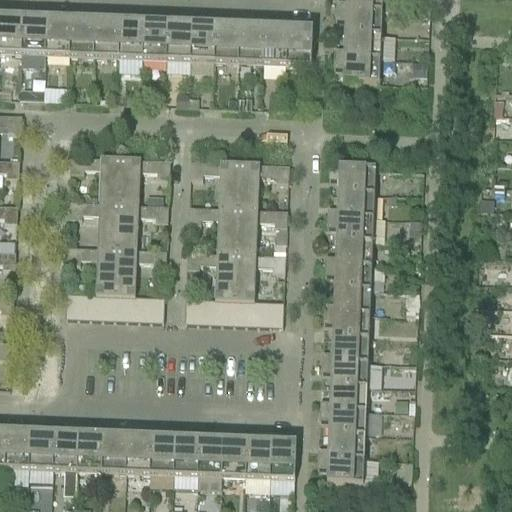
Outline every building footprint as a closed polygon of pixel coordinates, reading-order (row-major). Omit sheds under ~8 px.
[(335,8),(335,17),(381,19),(393,19),(393,0),(345,0),(345,8),(335,8)] [(0,61),(21,62),(23,25),(8,25),(8,15),(0,14),(0,61)] [(21,62),(21,75),(44,76),(45,63),(47,16),(38,16),(37,26),(23,25),(21,59),(21,62)] [(45,63),(69,64),(71,27),(56,27),(57,17),(47,16),(45,63)] [(345,26),(344,41),(380,42),(381,19),(335,17),(334,26),(345,26)] [(69,64),(93,65),(95,18),(86,18),(85,28),(71,27),(69,64)] [(93,65),(118,66),(119,29),(104,29),(105,19),(95,18),(93,65)] [(118,66),(142,67),(144,20),(134,20),(134,30),(119,29),(118,66)] [(142,67),(166,68),(168,31),(153,31),(153,21),(144,20),(142,67)] [(166,68),(190,69),(192,22),(183,22),(183,32),(168,31),(166,68)] [(190,69),(214,70),(216,33),(201,33),(202,23),(192,22),(190,69)] [(214,70),(238,71),(240,24),(231,24),(231,34),(216,33),(214,70)] [(238,71),(262,72),(264,35),(249,35),(250,25),(240,24),(238,71)] [(262,72),(286,73),(288,26),(279,26),(278,36),(264,35),(262,72)] [(288,26),(286,73),(310,73),(311,37),(297,37),(297,27),(288,26)] [(333,55),(333,65),(379,66),(380,42),(344,41),(344,56),(333,55)] [(379,66),(333,65),(333,74),(343,74),(342,90),(378,91),(379,66)] [(415,69),(414,82),(425,83),(426,70),(415,69)] [(20,106),(20,107),(27,107),(38,108),(43,108),(43,107),(43,98),(38,98),(20,97),(20,106)] [(268,100),(267,116),(284,117),(285,101),(268,100)] [(176,101),(175,114),(187,115),(187,113),(187,106),(187,102),(176,101)] [(124,102),(123,112),(139,112),(139,103),(124,102)] [(187,106),(187,113),(197,114),(198,106),(187,106)] [(493,110),(493,123),(502,123),(503,110),(493,110)] [(0,123),(0,134),(8,135),(8,140),(20,141),(21,124),(0,123)] [(102,212),(118,212),(120,167),(71,165),(71,182),(84,182),(84,177),(104,178),(102,212)] [(118,212),(134,213),(136,179),(156,180),(156,185),(168,186),(169,169),(120,167),(118,212)] [(0,179),(6,180),(6,185),(18,186),(19,169),(0,168),(0,179)] [(221,216),(237,217),(239,172),(190,170),(189,186),(202,187),(202,181),(222,182),(221,216)] [(237,217),(253,217),(255,183),(275,184),(275,189),(288,190),(288,174),(239,172),(237,217)] [(338,185),(338,200),(374,201),(375,177),(329,175),(328,185),(338,185)] [(327,214),(327,223),(373,225),(374,201),(338,200),(337,215),(327,214)] [(480,206),(479,219),(492,220),(493,207),(480,206)] [(101,257),(117,257),(118,212),(102,212),(69,210),(69,227),(82,227),(82,222),(102,223),(101,257)] [(117,257),(133,258),(134,224),(154,225),(154,230),(167,231),(167,214),(134,213),(118,212),(117,257)] [(0,224),(4,225),(4,231),(16,231),(17,215),(0,213),(0,224)] [(219,261),(235,262),(237,217),(221,216),(188,215),(187,232),(200,232),(200,227),(220,228),(219,261)] [(235,262),(252,262),(253,229),(273,229),(273,235),(286,235),(286,219),(253,217),(237,217),(235,262)] [(337,233),(336,248),(372,249),(373,225),(327,223),(326,233),(337,233)] [(325,262),(325,271),(371,273),(372,249),(336,248),(335,263),(325,262)] [(273,250),(273,263),(285,264),(285,250),(273,250)] [(103,302),(115,303),(117,257),(101,257),(68,255),(67,272),(80,273),(80,267),(100,268),(98,302),(103,302)] [(115,303),(127,303),(131,304),(132,270),(152,270),(152,276),(165,276),(166,259),(158,259),(133,258),(117,257),(115,303)] [(0,271),(2,271),(2,277),(14,277),(15,261),(0,260),(0,271)] [(221,307),(234,307),(235,262),(219,261),(186,260),(185,277),(198,277),(198,272),(219,273),(217,307),(221,307)] [(234,307),(246,308),(250,308),(251,274),(272,275),(271,280),(284,280),(285,264),(273,263),(252,262),(235,262),(234,307)] [(335,281),(334,296),(370,297),(371,273),(325,271),(324,280),(335,281)] [(323,310),(323,320),(369,321),(370,297),(334,296),(333,311),(323,310)] [(65,326),(77,327),(78,301),(66,301),(65,326)] [(77,327),(89,327),(90,302),(78,301),(77,327)] [(89,327),(101,328),(103,302),(98,302),(90,302),(89,327)] [(101,328),(114,328),(115,303),(103,302),(101,328)] [(114,328),(126,329),(127,303),(115,303),(114,328)] [(126,329),(138,329),(139,304),(131,304),(127,303),(126,329)] [(138,329),(150,330),(151,304),(139,304),(138,329)] [(151,304),(150,330),(163,330),(164,305),(151,304)] [(0,316),(1,317),(0,322),(13,323),(13,306),(0,305),(0,316)] [(183,331),(196,331),(197,306),(184,305),(183,331)] [(196,331),(208,332),(209,306),(197,306),(196,331)] [(208,332),(220,332),(221,307),(217,307),(209,306),(208,332)] [(220,332),(233,333),(234,307),(221,307),(220,332)] [(233,333),(245,333),(246,308),(234,307),(233,333)] [(245,333),(257,334),(258,308),(250,308),(246,308),(245,333)] [(257,334),(269,334),(270,309),(258,308),(257,334)] [(270,309),(269,334),(282,335),(283,309),(270,309)] [(333,329),(332,345),(368,346),(369,321),(323,320),(322,329),(333,329)] [(321,359),(321,369),(367,371),(368,346),(332,345),(331,360),(321,359)] [(0,367),(11,368),(12,351),(0,350),(0,367)] [(321,369),(321,378),(331,378),(330,393),(366,395),(380,395),(381,371),(367,371),(321,369)] [(319,408),(319,417),(365,419),(366,395),(330,393),(329,408),(319,408)] [(394,407),(393,418),(406,419),(407,408),(394,407)] [(329,427),(328,442),(364,443),(365,419),(319,417),(319,426),(329,427)] [(4,476),(28,477),(30,430),(21,430),(20,440),(5,439),(4,476)] [(28,477),(52,478),(53,441),(38,441),(39,431),(30,430),(28,477)] [(53,441),(52,478),(64,478),(63,503),(75,503),(76,478),(78,432),(69,432),(68,442),(53,441)] [(76,478),(100,479),(102,443),(87,443),(87,433),(78,432),(76,478)] [(100,479),(125,480),(127,434),(117,434),(117,444),(102,443),(100,479)] [(125,480),(149,481),(150,445),(136,444),(136,435),(127,434),(125,480)] [(149,481),(173,482),(175,436),(165,436),(165,446),(150,445),(149,481)] [(173,482),(172,495),(196,496),(197,483),(198,447),(184,446),(184,437),(175,436),(173,482)] [(197,483),(221,484),(223,438),(213,438),(213,448),(198,447),(197,483)] [(221,484),(245,485),(246,449),(232,448),(232,438),(223,438),(221,484)] [(245,485),(269,486),(271,440),(261,440),(261,449),(246,449),(245,485)] [(271,440),(269,486),(294,487),(295,451),(280,450),(280,440),(271,440)] [(317,456),(317,465),(363,467),(364,443),(328,442),(327,456),(317,456)] [(363,467),(317,465),(317,474),(327,475),(326,489),(362,491),(363,467)]
